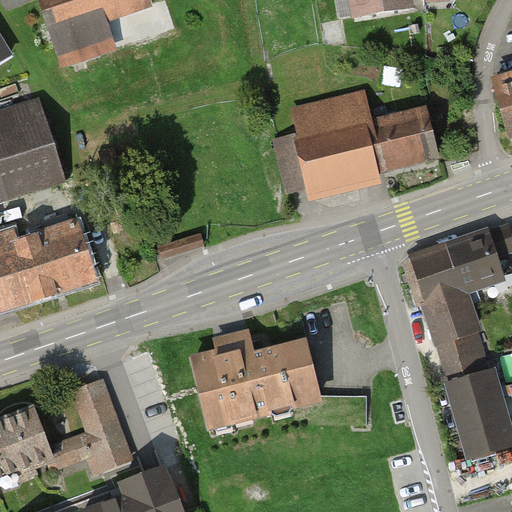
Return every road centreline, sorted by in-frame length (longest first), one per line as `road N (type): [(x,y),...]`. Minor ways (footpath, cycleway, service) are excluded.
road 1 (primary): [(377,235),(0,362)]
road 2 (residential): [(377,235),(447,511)]
road 3 (residential): [(504,190),(484,106),(489,58),(511,0)]
road 4 (primary): [(504,190),(377,235)]
